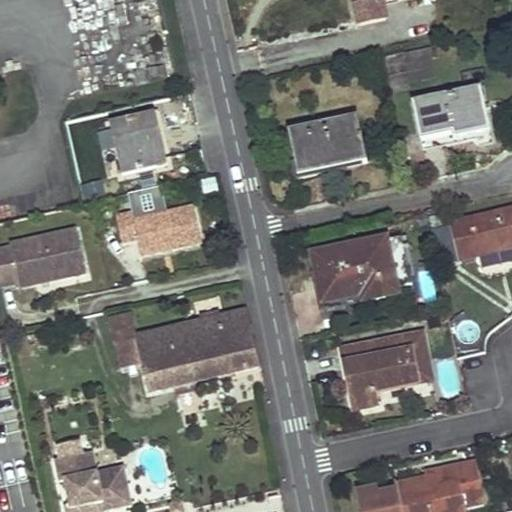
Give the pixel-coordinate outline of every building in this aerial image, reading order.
[(354,0),(356,8),(366,6),(370,22),(385,19),(382,3),(395,0),(354,0)] [(360,25),(370,22),(366,6),(356,8),(360,25)] [(431,58),(429,48),(414,51),(416,61),(431,58)] [(381,74),(378,58),(366,61),(369,76),(381,74)] [(29,98),(24,77),(3,82),(8,105),(29,98)] [(491,129),(482,89),(413,103),(420,140),(454,132),(454,137),(491,129)] [(32,110),(29,98),(8,105),(10,115),(32,110)] [(160,132),(156,114),(111,124),(122,175),(157,167),(150,134),(160,132)] [(366,163),(358,119),(289,131),(298,176),(366,163)] [(494,141),(491,129),(454,137),(454,132),(420,140),(422,151),(485,139),(485,144),(494,141)] [(167,164),(160,132),(150,134),(157,167),(167,164)] [(203,244),(195,207),(135,220),(134,213),(119,216),(125,244),(139,241),(143,257),(203,244)] [(511,209),(452,224),(460,260),(477,256),(476,246),(495,242),(498,252),(511,248),(511,209)] [(0,286),(18,283),(19,287),(35,283),(34,278),(59,273),(60,278),(86,273),(77,231),(10,245),(11,249),(0,251),(0,286)] [(413,285),(403,238),(314,256),(322,301),(361,292),(363,304),(398,297),(397,288),(413,285)] [(498,252),(495,242),(476,246),(477,256),(498,252)] [(34,278),(35,283),(60,278),(59,273),(34,278)] [(363,304),(361,292),(322,301),(325,312),(363,304)] [(261,367),(248,311),(223,317),(202,322),(124,340),(131,368),(138,396),(177,387),(197,382),(261,367)] [(201,316),(202,322),(223,317),(222,311),(201,316)] [(120,322),(104,326),(107,336),(122,332),(120,322)] [(116,372),(131,368),(124,340),(122,332),(107,336),(116,372)] [(429,381),(421,337),(344,351),(354,411),(375,407),(373,392),(429,381)] [(197,382),(177,387),(179,395),(199,390),(197,382)] [(93,452),(83,454),(88,474),(98,472),(93,452)] [(83,454),(55,460),(60,482),(65,481),(71,509),(96,504),(97,511),(101,511),(133,505),(126,476),(100,482),(98,472),(88,474),(83,454)] [(485,505),(476,464),(456,467),(456,475),(425,481),(396,486),(397,492),(379,495),(378,489),(358,493),(361,511),(465,511),(465,509),(485,505)] [(126,476),(124,466),(98,472),(100,482),(126,476)] [(456,475),(456,467),(424,473),(425,481),(456,475)]
